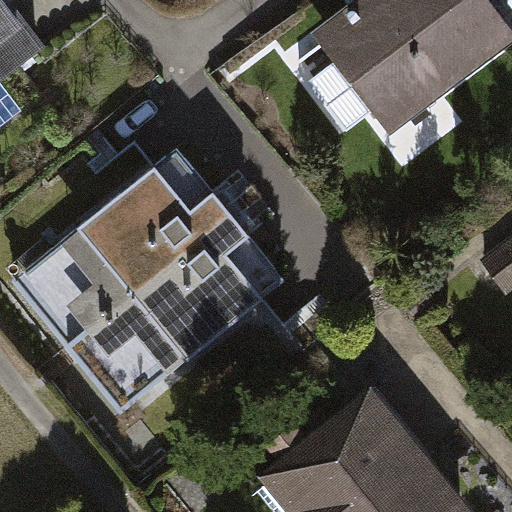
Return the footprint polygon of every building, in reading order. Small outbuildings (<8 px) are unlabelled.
[(0,0),(0,83),(44,51),(10,5),(17,0),(0,0)] [(511,48),(511,33),(486,0),(359,0),(312,35),(391,139),(511,48)] [(177,155),(61,250),(94,291),(68,312),(109,363),(136,341),(168,380),(284,286),(177,155)] [(511,236),(479,262),(507,298),(511,293),(511,236)] [(468,511),(371,391),(259,481),(283,511),(468,511)]
